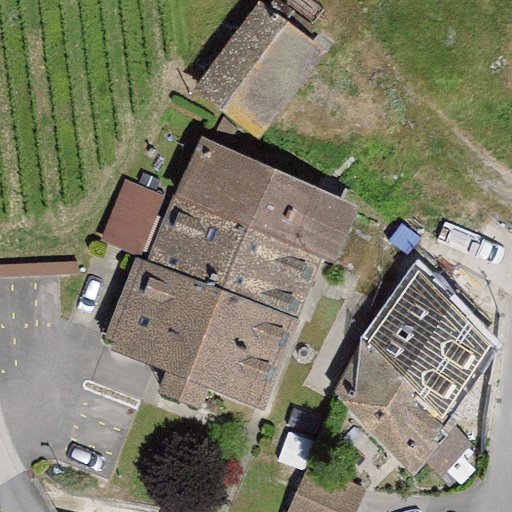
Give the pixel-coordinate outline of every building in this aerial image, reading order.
[(269,135),(328,40),(262,0),(252,0),(197,90),(269,135)] [(356,204),(196,134),(172,198),(322,258),(356,204)] [(322,258),(172,198),(146,258),(293,319),(322,258)] [(146,258),(135,253),(107,343),(265,416),(293,319),(146,258)] [(412,281),(361,346),(438,412),(485,348),(412,281)] [(438,412),(361,346),(342,393),(433,485),(474,442),(438,412)] [(351,511),(361,491),(314,471),(296,511),(351,511)]
